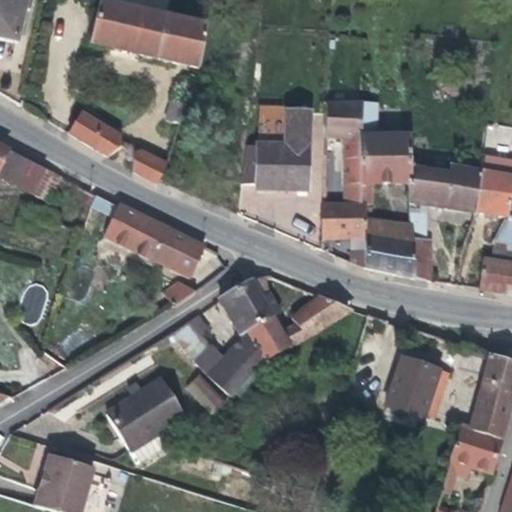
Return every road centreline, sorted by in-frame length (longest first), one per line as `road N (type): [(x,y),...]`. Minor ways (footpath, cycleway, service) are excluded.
road 1 (residential): [(0,424),(271,252)]
road 2 (secondary): [(0,119),(199,224),(271,252)]
road 3 (secondary): [(271,252),(383,296),(511,316)]
